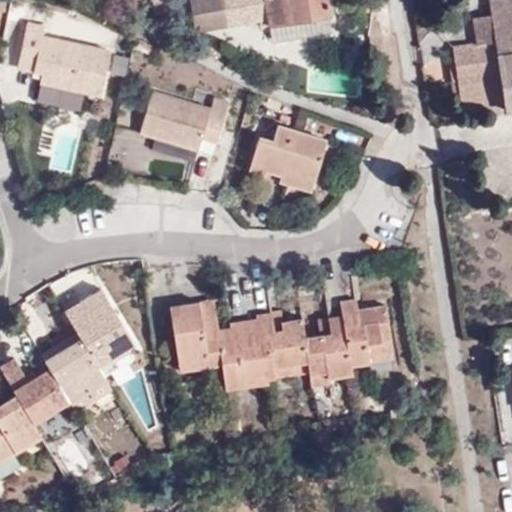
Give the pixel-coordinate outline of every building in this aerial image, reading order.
[(191,0),(197,30),(262,19),(263,25),(272,23),(274,41),(333,33),(331,22),(327,0),(191,0)] [(327,0),(331,22),(337,21),(333,0),(327,0)] [(511,0),(489,0),(492,15),(496,39),(479,43),(454,47),(463,114),(505,106),(506,112),(511,110),(511,0)] [(475,18),(479,43),(496,39),(492,15),(475,18)] [(18,69),(33,72),(35,64),(43,66),(41,74),(40,83),(84,93),(101,97),(110,52),(44,36),(45,26),(27,23),(18,69)] [(35,64),(33,72),(41,74),(43,66),(35,64)] [(83,105),(84,93),(40,83),(38,94),(83,105)] [(140,133),(198,151),(205,125),(221,130),(229,102),(214,98),(210,110),(152,90),(140,133)] [(81,129),(60,123),(50,163),(71,169),(81,129)] [(205,125),(198,151),(214,156),(221,130),(205,125)] [(259,137),(250,165),(266,170),(281,175),(287,177),(286,183),(311,191),(326,141),(278,125),(272,141),(259,137)] [(92,157),(96,130),(82,128),(75,174),(93,177),(96,158),(92,157)] [(266,170),(250,165),(248,171),(263,177),(266,170)] [(279,181),(286,183),(287,177),(281,175),(279,181)] [(100,287),(63,309),(77,331),(97,366),(127,349),(134,344),(100,287)] [(356,298),(342,300),(343,314),(352,363),(375,359),(374,351),(392,349),(385,304),(367,306),(368,314),(359,315),(358,308),(356,298)] [(217,329),(212,300),(199,301),(209,366),(222,363),(217,329)] [(209,366),(199,301),(169,305),(178,361),(193,358),(194,368),(209,366)] [(367,306),(358,308),(359,315),(368,314),(367,306)] [(281,310),(272,311),(275,330),(283,329),(282,322),(281,310)] [(272,311),(257,313),(257,318),(267,374),(267,377),(294,373),(292,363),(307,361),(304,336),(301,319),(282,322),(283,329),(275,330),(272,311)] [(323,333),(304,336),(307,361),(309,372),(310,375),(328,372),(328,377),(353,372),(352,363),(343,314),(329,316),(333,337),(324,338),(323,333)] [(321,317),(323,333),(324,338),(333,337),(329,316),(321,317)] [(222,363),(226,387),(246,384),(246,377),(267,374),(257,318),(230,321),(231,327),(217,329),(222,363)] [(64,345),(43,359),(46,366),(66,398),(69,403),(88,390),(95,399),(112,389),(103,376),(97,366),(77,331),(61,341),(64,345)] [(61,341),(40,354),(43,359),(64,345),(61,341)] [(374,351),(375,359),(394,358),(392,349),(374,351)] [(125,350),(97,366),(103,376),(131,360),(125,350)] [(0,362),(0,367),(2,372),(16,394),(31,419),(66,398),(46,366),(33,374),(22,380),(19,375),(22,373),(21,371),(12,356),(0,362)] [(193,358),(178,361),(179,370),(194,368),(193,358)] [(309,372),(307,361),(292,363),(294,373),(309,372)] [(29,367),(21,371),(22,373),(19,375),(22,380),(33,374),(29,367)] [(310,375),(311,385),(329,383),(328,377),(328,372),(310,375)] [(267,377),(267,374),(246,377),(246,384),(267,382),(267,377)] [(69,403),(75,413),(95,399),(88,390),(69,403)] [(0,462),(42,436),(31,419),(16,394),(0,403),(0,462)]
